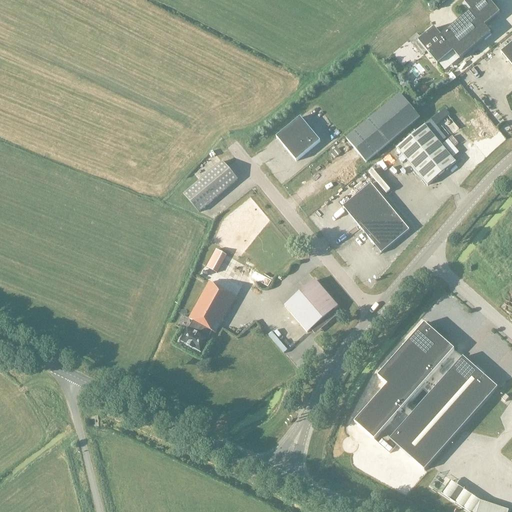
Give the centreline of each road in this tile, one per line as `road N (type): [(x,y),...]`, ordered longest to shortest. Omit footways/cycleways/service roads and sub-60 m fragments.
road 1 (secondary): [(269,472),(69,375)]
road 2 (unclassified): [(230,145),(374,312)]
road 3 (tertiary): [(99,511),(69,375)]
road 4 (unclassified): [(301,429),(329,372),(374,312)]
road 5 (unclassified): [(424,255),(511,157)]
